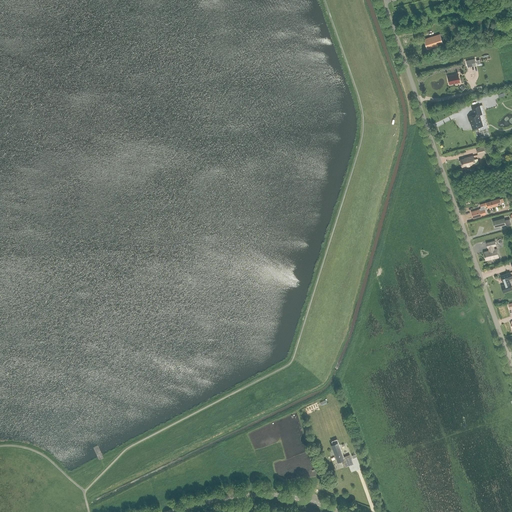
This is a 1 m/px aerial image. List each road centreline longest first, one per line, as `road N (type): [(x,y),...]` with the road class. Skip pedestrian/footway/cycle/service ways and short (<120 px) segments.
road 1 (residential): [(511,370),(382,0)]
road 2 (unclassified): [(337,511),(289,497),(239,494),(171,511)]
